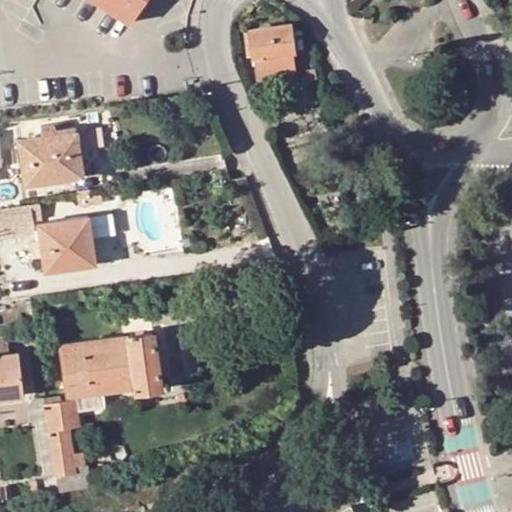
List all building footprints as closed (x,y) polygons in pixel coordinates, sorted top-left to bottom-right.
[(91,0),(126,23),(140,0),(91,0)] [(246,57),(280,52),(291,50),(288,27),(276,28),(243,32),(246,57)] [(40,137),(18,140),(25,185),(82,177),(76,132),(55,135),(53,124),(39,126),(40,137)] [(77,191),(77,198),(91,197),(90,189),(77,191)] [(91,205),(91,197),(77,198),(79,206),(91,205)] [(88,216),(37,223),(41,255),(32,256),(34,269),(42,269),(42,272),(85,267),(81,237),(90,235),(88,216)] [(81,237),(85,267),(95,266),(90,235),(81,237)] [(60,396),(45,397),(48,417),(55,475),(74,473),(73,467),(83,465),(82,452),(70,453),(66,427),(77,425),(75,411),(105,408),(103,392),(134,386),(135,393),(160,388),(153,333),(59,345),(65,395),(71,394),(72,397),(70,401),(61,402),(60,396)] [(8,336),(0,336),(0,354),(9,354),(8,336)] [(18,353),(9,354),(0,354),(0,398),(22,396),(18,353)] [(48,417),(45,397),(32,399),(33,405),(28,406),(30,420),(35,419),(48,417)] [(55,475),(48,417),(35,419),(43,477),(55,475)]
